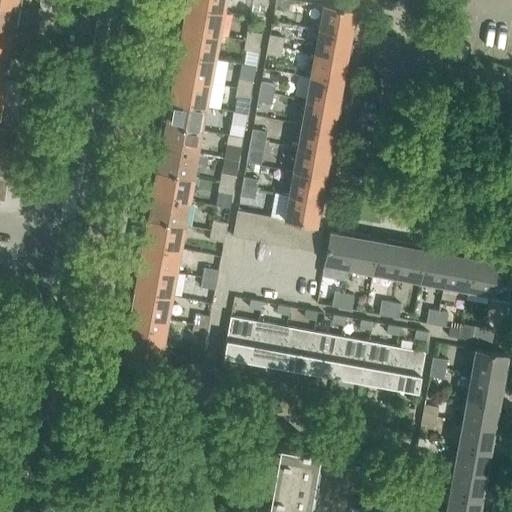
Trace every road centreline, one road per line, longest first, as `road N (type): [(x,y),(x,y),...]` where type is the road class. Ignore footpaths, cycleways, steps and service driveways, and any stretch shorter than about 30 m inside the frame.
road 1 (residential): [(330,511),(344,430),(52,381)]
road 2 (unclassified): [(511,232),(389,205),(407,64)]
road 3 (residential): [(79,239),(121,0)]
road 4 (residential): [(91,0),(49,233)]
road 5 (residential): [(49,233),(23,376)]
road 6 (residential): [(52,381),(79,239)]
road 7 (residential): [(28,511),(52,381)]
road 8 (residential): [(23,376),(0,506)]
